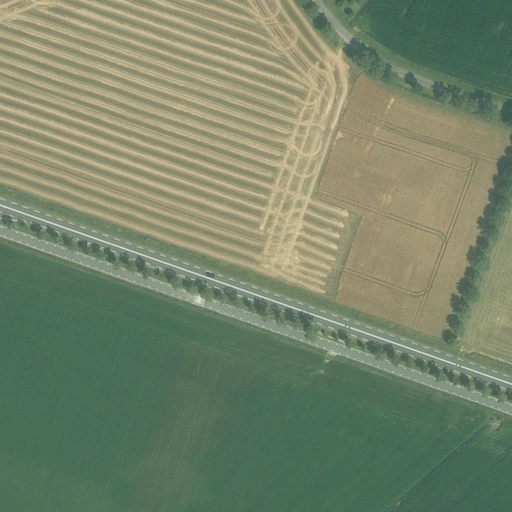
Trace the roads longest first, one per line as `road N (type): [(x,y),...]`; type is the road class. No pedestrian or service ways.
road 1 (primary): [(511,385),(0,206)]
road 2 (unclassified): [(511,408),(0,230)]
road 3 (unclassified): [(511,113),(367,55),(315,0)]
